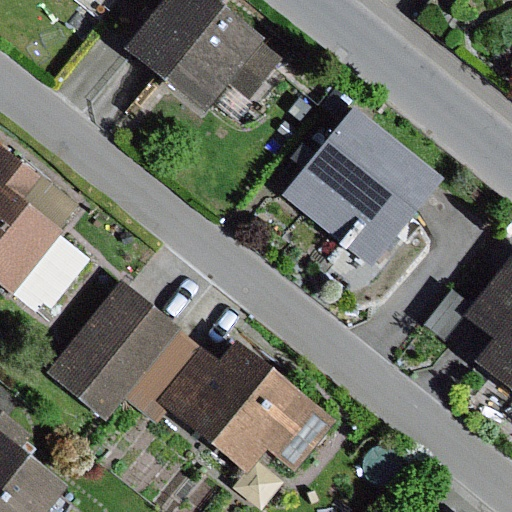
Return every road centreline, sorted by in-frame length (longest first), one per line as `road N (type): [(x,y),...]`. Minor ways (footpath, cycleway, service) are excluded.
road 1 (residential): [(0,76),(511,490)]
road 2 (residential): [(317,0),(511,155)]
